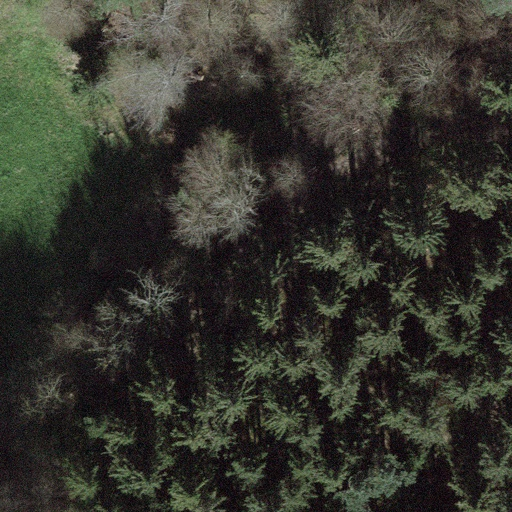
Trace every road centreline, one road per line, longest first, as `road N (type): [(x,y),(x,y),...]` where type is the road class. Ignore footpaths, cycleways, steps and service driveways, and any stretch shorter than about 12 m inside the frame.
road 1 (track): [(511,119),(414,140),(280,234),(38,451),(0,471)]
road 2 (track): [(411,511),(435,454),(511,388)]
